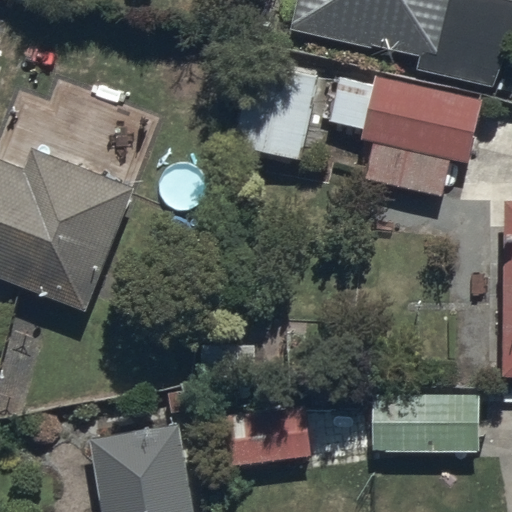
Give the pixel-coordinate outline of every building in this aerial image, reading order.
[(511,0),(300,0),(292,37),(501,84),(511,54),(511,0)] [(303,159),(319,75),(247,61),(231,145),(303,159)] [(364,140),(471,164),(486,104),(378,79),(364,140)] [(0,275),(93,310),(140,187),(38,149),(31,166),(0,154),(0,275)] [(375,397),(375,454),(484,454),(484,397),(375,397)] [(197,511),(182,424),(95,440),(108,511),(197,511)]
